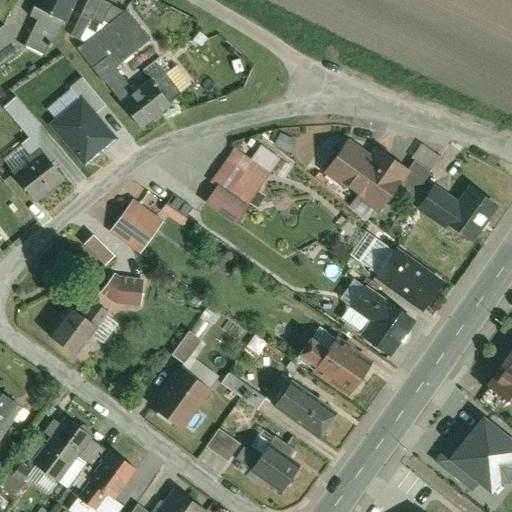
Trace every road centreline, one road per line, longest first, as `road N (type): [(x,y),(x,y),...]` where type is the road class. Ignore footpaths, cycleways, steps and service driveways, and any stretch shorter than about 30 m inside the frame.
road 1 (residential): [(0,280),(140,154),(184,133),(292,105),(362,104)]
road 2 (residential): [(253,511),(0,328)]
road 3 (secondary): [(511,263),(332,511)]
road 4 (residential): [(201,0),(362,104)]
road 5 (residential): [(362,104),(511,150)]
